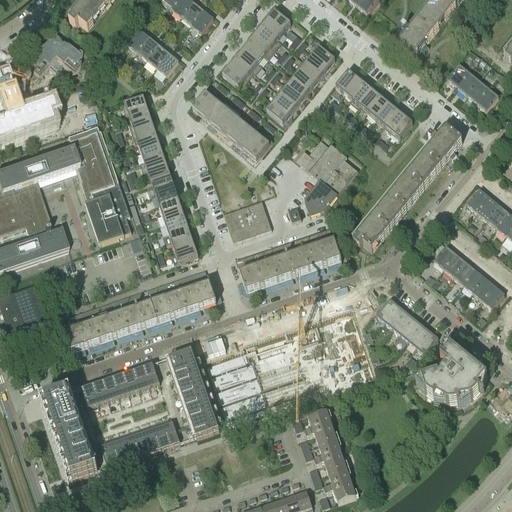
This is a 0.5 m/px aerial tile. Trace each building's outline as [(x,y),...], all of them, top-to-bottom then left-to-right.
[(88,0),(72,20),(72,21),(69,25),(76,30),(79,26),(88,34),(115,0),(88,0)] [(166,0),(162,6),(172,14),(183,0),(166,0)] [(194,7),(184,0),(183,0),(172,14),(182,22),(194,7)] [(349,0),(347,2),(357,10),(365,0),(349,0)] [(374,0),(365,0),(357,10),(367,18),(379,4),(374,0)] [(425,49),(464,0),(437,0),(409,35),(407,33),(404,30),(400,27),(399,28),(395,34),(399,37),(398,38),(399,38),(401,36),(405,40),(396,51),(412,64),(421,54),(424,56),(428,51),(425,49)] [(203,15),(194,7),(182,22),(191,30),(203,15)] [(213,23),(203,15),(191,30),(201,38),(213,23)] [(291,28),(280,20),(275,15),(268,23),(285,36),(291,28)] [(285,36),(268,23),(262,31),(278,44),(285,36)] [(282,47),(278,44),(262,31),(255,39),(275,56),(282,47)] [(127,49),(137,57),(149,42),(139,34),(127,49)] [(275,56),(255,39),(249,47),(265,60),(269,63),(275,56)] [(32,63),(31,62),(30,62),(29,62),(28,62),(27,63),(27,64),(27,65),(27,66),(28,66),(31,70),(30,72),(27,73),(20,81),(27,86),(39,82),(48,71),(56,77),(62,69),(73,78),(80,70),(80,67),(78,65),(81,61),(81,60),(82,60),(82,59),(81,59),(81,58),(81,57),(80,57),(79,57),(78,57),(77,57),(76,58),(65,49),(64,50),(52,40),(42,52),(41,52),(32,63)] [(159,50),(149,42),(137,57),(147,65),(159,50)] [(265,60),(249,47),(242,55),(258,68),(265,60)] [(169,58),(159,50),(147,65),(157,72),(169,58)] [(335,64),(329,60),(317,50),(310,58),(312,60),(328,73),(335,64)] [(258,68),(242,55),(236,63),(254,78),(255,79),(262,71),(258,68)] [(179,66),(169,58),(157,72),(166,80),(179,66)] [(328,73),(312,60),(306,68),(322,81),(328,73)] [(254,78),(236,63),(229,71),(245,84),(247,86),(254,78)] [(322,81),(306,68),(302,65),(295,73),(299,76),(315,89),(322,81)] [(447,84),(457,92),(469,77),(459,69),(447,84)] [(245,84),(229,71),(222,79),(238,92),(245,84)] [(0,146),(73,122),(70,111),(77,109),(73,99),(22,116),(8,74),(0,76),(0,146)] [(315,89),(299,76),(293,84),(309,97),(315,89)] [(344,98),(357,82),(348,76),(344,81),(335,91),(344,98)] [(469,77),(457,92),(467,100),(479,85),(469,77)] [(502,79),(497,85),(506,93),(511,86),(502,79)] [(309,97),(293,84),(289,80),(282,88),(302,104),(309,97)] [(351,104),(364,89),(357,82),(344,98),(351,104)] [(479,85),(467,100),(476,108),(488,93),(479,85)] [(302,104),(282,88),(276,96),(280,100),(296,112),(302,104)] [(359,111),(372,95),(364,89),(351,104),(349,107),(357,113),(359,111)] [(488,93),(476,108),(486,116),(498,101),(488,93)] [(367,118),(380,102),(372,95),(359,111),(367,118)] [(200,119),(213,103),(205,96),(192,112),(200,119)] [(296,112),(280,100),(273,107),(289,120),(296,112)] [(147,111),(144,102),(122,109),(125,119),(128,118),(147,111)] [(375,124),(388,108),(380,102),(367,118),(375,124)] [(208,125),(221,109),(213,103),(200,119),(208,125)] [(289,120),(273,107),(267,115),(282,128),(289,120)] [(383,131),(396,115),(388,108),(375,124),(383,131)] [(216,132),(229,116),(221,109),(208,125),(216,132)] [(150,121),(149,117),(147,111),(128,118),(131,128),(150,121)] [(391,137),(404,121),(396,115),(383,131),(391,137)] [(224,138),(237,122),(229,116),(216,132),(224,138)] [(154,131),(152,126),(150,121),(131,128),(128,129),(132,139),(154,131)] [(399,144),(410,131),(412,128),(404,121),(391,137),(399,144)] [(232,145),(245,129),(237,122),(224,138),(232,145)] [(240,151),(253,135),(245,129),(232,145),(240,151)] [(126,222),(130,221),(101,136),(99,136),(97,131),(68,141),(73,154),(0,178),(0,246),(27,237),(29,245),(0,254),(0,278),(68,255),(61,234),(53,237),(38,192),(76,179),(86,207),(85,208),(99,249),(124,240),(123,239),(131,236),(126,222)] [(157,141),(156,139),(154,131),(132,139),(135,148),(138,147),(157,141)] [(248,158),(264,138),(256,131),(253,135),(240,151),(248,158)] [(428,143),(434,148),(356,243),(353,247),(360,252),(363,249),(372,256),(449,161),(452,164),(456,159),(453,156),(462,145),(446,132),(436,144),(431,139),(431,138),(427,135),(423,140),(427,144),(428,143)] [(259,161),(269,148),(272,145),(264,138),(248,158),(256,164),(259,161)] [(321,143),(328,148),(331,144),(324,139),(321,143)] [(160,151),(157,141),(138,147),(141,157),(160,151)] [(358,175),(344,164),(347,161),(331,148),(328,151),(320,144),(300,169),(319,185),(337,200),(358,175)] [(164,160),(163,158),(160,151),(141,157),(144,167),(164,160)] [(148,177),(167,170),(164,160),(144,167),(142,168),(145,178),(148,177)] [(170,180),(167,170),(148,177),(151,187),(170,180)] [(175,193),(173,188),(171,183),(152,190),(155,199),(175,193)] [(324,216),(337,200),(319,185),(304,204),(310,221),(324,216)] [(178,202),(177,201),(175,193),(155,199),(159,209),(178,202)] [(467,209),(477,217),(489,202),(479,194),(467,209)] [(181,212),(180,208),(178,202),(159,209),(162,219),(181,212)] [(499,210),(489,202),(477,217),(487,225),(499,210)] [(271,234),(262,206),(224,219),(233,247),(271,234)] [(508,218),(499,210),(487,225),(496,233),(508,218)] [(185,222),(184,220),(181,212),(162,219),(165,229),(185,222)] [(301,224),(297,212),(296,213),(288,215),(292,227),(301,224)] [(511,233),(511,221),(508,218),(496,233),(506,241),(511,233)] [(188,232),(186,227),(185,222),(165,229),(169,238),(188,232)] [(191,242),(190,236),(188,232),(169,238),(172,248),(191,242)] [(341,265),(330,232),(299,243),(310,276),(341,265)] [(139,242),(130,245),(134,256),(143,253),(139,242)] [(195,251),(193,246),(191,242),(172,248),(176,258),(195,251)] [(267,253),(272,267),(278,286),(310,276),(299,243),(267,253)] [(198,261),(195,251),(176,258),(179,268),(198,261)] [(446,251),(434,266),(444,274),(456,259),(446,251)] [(278,286),(272,267),(267,253),(235,264),(247,297),(278,286)] [(465,267),(456,259),(444,274),(453,282),(465,267)] [(475,275),(465,267),(453,282),(463,290),(475,275)] [(216,308),(210,288),(205,275),(176,285),(187,318),(216,308)] [(485,283),(475,275),(463,290),(473,297),(485,283)] [(494,291),(485,283),(473,297),(482,306),(494,291)] [(187,318),(176,285),(147,294),(159,327),(187,318)] [(0,299),(0,312),(1,315),(13,349),(28,344),(27,340),(50,332),(36,291),(12,299),(11,296),(0,299)] [(504,299),(494,291),(482,306),(492,314),(504,299)] [(147,294),(119,304),(130,337),(159,327),(147,294)] [(390,303),(375,321),(376,322),(377,321),(384,326),(383,327),(384,328),(398,310),(390,303)] [(130,337),(119,304),(90,314),(101,347),(130,337)] [(246,355),(205,369),(227,433),(375,382),(358,332),(363,330),(379,312),(378,311),(373,308),(245,352),(246,355)] [(392,334),(406,317),(398,310),(384,328),(385,327),(392,333),(391,334),(392,334)] [(101,347),(90,314),(61,324),(72,357),(101,347)] [(400,341),(414,323),(406,317),(392,334),(392,335),(393,334),(400,339),(399,340),(400,341)] [(407,347),(422,330),(414,323),(400,341),(401,340),(408,346),(407,347)] [(415,354),(430,336),(422,330),(407,347),(408,348),(409,347),(416,352),(415,353),(415,354)] [(424,361),(437,344),(438,343),(430,336),(415,354),(416,354),(417,353),(424,359),(423,360),(424,361)] [(425,397),(428,400),(430,402),(434,404),(436,405),(437,403),(447,409),(446,409),(449,409),(454,409),(456,409),(460,408),(460,406),(470,404),(471,404),(473,402),(475,401),(478,397),(480,395),(479,393),(487,383),(449,352),(440,364),(447,369),(438,379),(419,386),(419,387),(422,386),(425,397)] [(46,406),(45,406),(49,417),(53,428),(57,440),(61,452),(65,464),(69,475),(72,486),(95,478),(107,474),(180,449),(196,443),(219,435),(219,434),(216,426),(215,425),(212,414),(211,413),(208,402),(207,401),(204,390),(203,389),(200,379),(199,378),(196,367),(192,356),(170,364),(167,364),(154,369),(153,369),(142,373),(132,377),(121,380),(111,384),(101,387),(91,391),(80,394),(68,399),(46,406)] [(336,444),(334,438),(327,415),(309,421),(319,450),(336,444)] [(346,473),(344,466),(336,444),(319,450),(328,479),(346,473)] [(356,501),(353,494),(346,473),(328,479),(338,508),(356,501)] [(312,511),(307,496),(295,500),(299,511),(312,511)] [(299,511),(295,500),(285,503),(287,511),(299,511)] [(287,511),(285,503),(274,507),(275,511),(287,511)]
